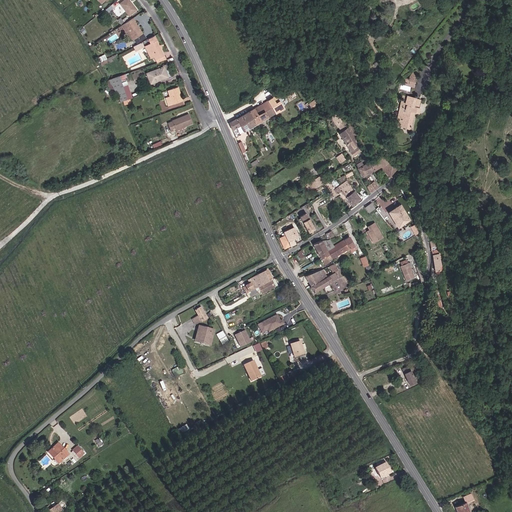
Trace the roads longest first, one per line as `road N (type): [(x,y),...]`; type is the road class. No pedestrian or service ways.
road 1 (residential): [(38,511),(12,473),(25,441),(174,314),(281,257)]
road 2 (primary): [(281,257),(438,511)]
road 3 (residential): [(142,0),(201,113),(222,121)]
road 4 (primary): [(222,121),(281,257)]
road 5 (primary): [(163,0),(222,121)]
road 6 (residential): [(281,257),(386,187)]
